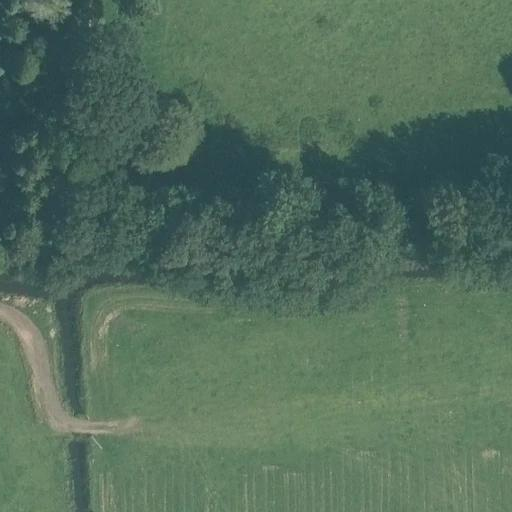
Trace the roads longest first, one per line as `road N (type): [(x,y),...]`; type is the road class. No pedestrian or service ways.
road 1 (track): [(98,0),(104,215)]
road 2 (track): [(0,317),(20,334),(45,419),(97,431)]
